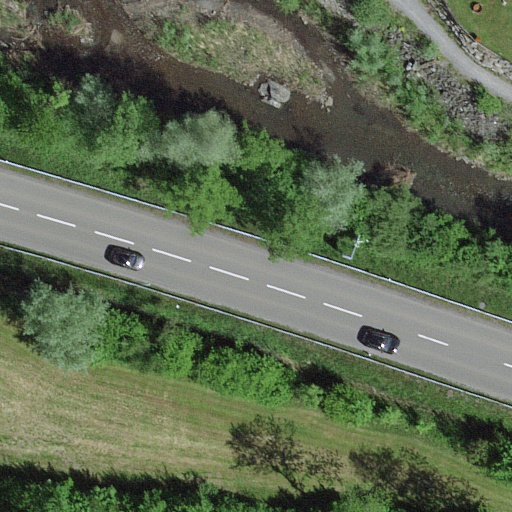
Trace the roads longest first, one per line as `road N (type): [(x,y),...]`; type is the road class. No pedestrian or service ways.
road 1 (primary): [(0,205),(511,366)]
road 2 (track): [(511,91),(478,73),(416,0)]
